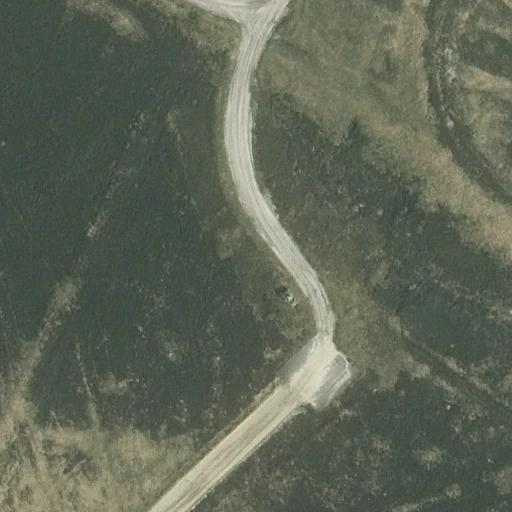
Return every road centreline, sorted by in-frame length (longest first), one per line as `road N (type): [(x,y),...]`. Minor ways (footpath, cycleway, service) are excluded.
road 1 (track): [(324,330),(314,296),(246,207),(228,144),(233,93),(280,0)]
road 2 (track): [(168,511),(292,396)]
